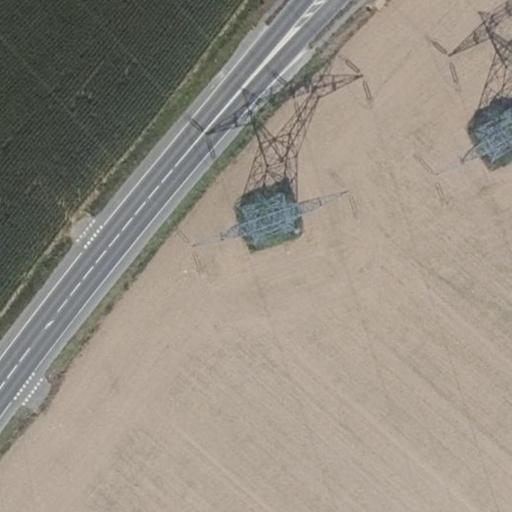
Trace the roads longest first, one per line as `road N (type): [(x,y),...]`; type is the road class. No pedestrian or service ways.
road 1 (secondary): [(240,90),(0,390)]
road 2 (secondary): [(240,90),(334,0)]
